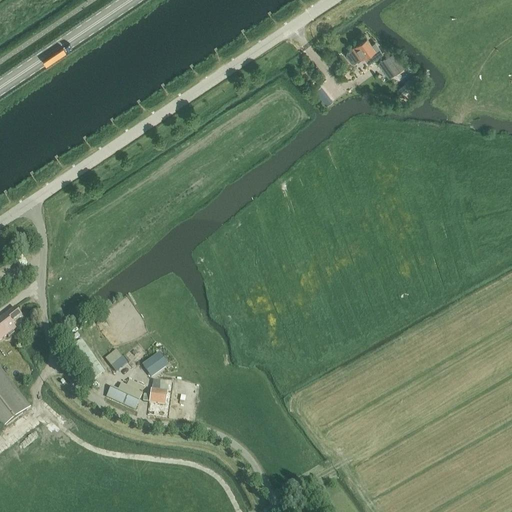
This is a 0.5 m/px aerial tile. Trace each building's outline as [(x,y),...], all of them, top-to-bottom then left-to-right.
[(354,64),(358,61),(363,58),(368,63),(374,60),(382,54),(375,43),(372,45),(366,38),(350,50),(346,52),(346,56),(351,63),(354,64)] [(395,53),(384,60),(394,75),(405,67),(395,53)] [(416,76),(406,83),(411,90),(421,83),(416,76)] [(12,325),(21,317),(15,309),(0,319),(0,341),(7,336),(8,338),(14,334),(12,332),(16,329),(12,325)] [(148,335),(123,354),(130,363),(155,344),(148,335)] [(104,374),(81,342),(71,349),(94,381),(104,374)] [(157,357),(143,367),(151,378),(165,368),(157,357)] [(122,359),(117,363),(122,369),(127,365),(122,359)] [(0,431),(30,408),(0,368),(0,431)] [(111,387),(106,399),(134,412),(142,395),(141,394),(144,389),(129,381),(126,387),(121,385),(119,390),(111,387)] [(167,393),(167,389),(168,387),(159,386),(159,388),(152,387),(152,391),(151,391),(149,403),(165,406),(167,393)]
